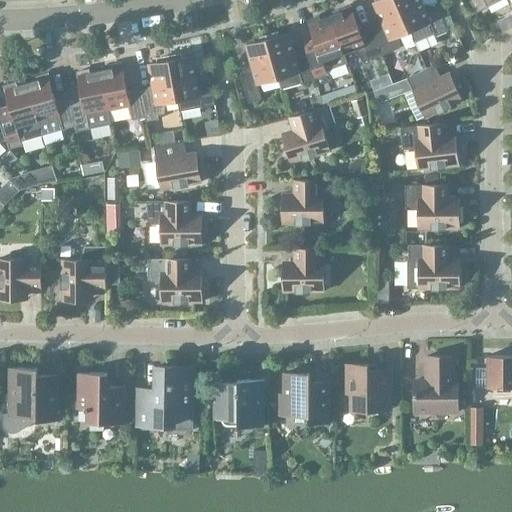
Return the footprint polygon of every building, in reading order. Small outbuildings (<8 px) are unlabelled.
[(398,35),(409,31),(395,0),(378,0),(373,2),(383,27),(372,32),(381,55),(399,47),(398,35)] [(414,41),(434,33),(435,36),(447,31),(436,4),(424,9),(420,0),(395,0),(409,31),(414,41)] [(468,0),(475,12),(499,0),(468,0)] [(349,5),(328,12),(343,53),(354,49),(362,62),(381,55),(372,32),(360,36),(349,5)] [(327,75),(326,71),(347,63),(343,53),(328,12),(307,20),(318,51),(307,55),(315,79),(327,75)] [(278,34),(265,34),(278,77),(299,71),(302,83),(315,79),(307,55),(295,58),(288,33),(278,35),(278,34)] [(248,102),(261,98),(257,83),(278,77),(265,34),(254,40),(255,42),(245,45),(252,70),(240,74),(248,102)] [(165,102),(177,100),(169,55),(168,55),(168,56),(157,61),(157,62),(147,64),(152,90),(140,93),(144,117),(145,121),(158,119),(157,115),(164,114),(165,102)] [(181,58),(181,56),(169,56),(169,55),(177,100),(179,111),(214,104),(209,80),(196,82),(191,56),(181,58)] [(121,63),(99,67),(107,110),(129,106),(132,120),(144,117),(140,93),(127,95),(121,63)] [(410,76),(416,88),(412,90),(425,117),(461,100),(452,80),(448,82),(444,75),(439,77),(433,65),(410,76)] [(75,126),(76,131),(110,124),(107,110),(99,67),(77,72),(83,104),(70,107),(75,126)] [(25,80),(37,122),(42,135),(56,131),(75,126),(70,107),(69,101),(56,105),(47,73),(25,80)] [(21,145),(20,141),(26,139),(42,135),(37,122),(25,80),(4,86),(13,118),(0,121),(6,140),(9,149),(21,145)] [(290,162),(329,151),(323,132),(335,125),(329,105),(288,117),(292,130),(286,132),(289,140),(284,141),(290,162)] [(444,136),(442,123),(400,127),(403,149),(416,150),(418,169),(458,165),(455,143),(451,144),(450,135),(444,136)] [(184,154),(183,145),(182,141),(157,145),(160,158),(156,159),(161,189),(200,182),(196,160),(192,161),(190,153),(184,154)] [(366,158),(356,158),(349,166),(349,175),(366,175),(366,158)] [(119,177),(107,177),(108,198),(119,198),(119,177)] [(335,180),(293,180),(293,193),(287,193),(287,202),(282,202),(282,223),(322,223),(322,204),(336,201),(335,180)] [(447,185),(422,185),(405,185),(405,206),(418,209),(418,228),(458,228),(458,206),(453,206),(453,198),(447,198),(447,185)] [(147,222),(160,225),(161,245),(201,244),(201,223),(196,223),(196,214),(190,214),(190,201),(147,201),(147,222)] [(408,288),(459,288),(458,266),(454,266),(454,258),(448,258),(448,245),(408,245),(408,259),(407,259),(408,288)] [(92,295),(92,289),(105,289),(105,246),(84,246),(81,260),(61,260),(62,300),(83,300),(83,295),(92,295)] [(287,270),(283,270),(283,291),(323,291),(323,248),(293,248),(293,261),(287,261),(287,270)] [(40,288),(40,263),(26,263),(26,259),(0,258),(0,299),(18,299),(18,294),(27,294),(27,288),(40,288)] [(148,279),(161,282),(161,302),(201,302),(201,280),(196,280),(196,272),(190,272),(190,258),(147,258),(148,279)] [(376,280),(376,291),(389,291),(389,280),(376,280)] [(511,355),(488,355),(488,368),(476,368),(476,387),(495,387),(495,392),(511,392),(511,355)] [(414,412),(434,412),(436,416),(439,418),(443,418),(446,416),(447,412),(457,412),(457,380),(454,380),(454,356),(426,356),(426,380),(414,380),(414,412)] [(350,409),(390,409),(390,369),(368,369),(368,364),(345,364),(345,393),(350,393),(350,409)] [(141,389),(140,425),(167,426),(167,429),(192,429),(193,414),(193,366),(158,366),(157,389),(141,389)] [(3,425),(6,429),(10,432),(15,432),(19,429),(21,425),(21,417),(35,417),(35,420),(56,421),(57,374),(37,374),(37,367),(9,367),(8,413),(2,413),(2,415),(3,415),(3,425)] [(107,373),(77,372),(76,408),(87,409),(86,423),(124,424),(124,386),(106,385),(107,373)] [(309,373),(283,373),(283,394),(279,394),(279,415),(308,415),(308,422),(329,422),(329,381),(309,381),(309,373)] [(217,402),(213,402),(213,420),(237,420),(237,426),(263,426),(263,379),(237,379),(237,383),(217,383),(217,402)] [(483,445),(483,407),(468,407),(467,445),(483,445)]
